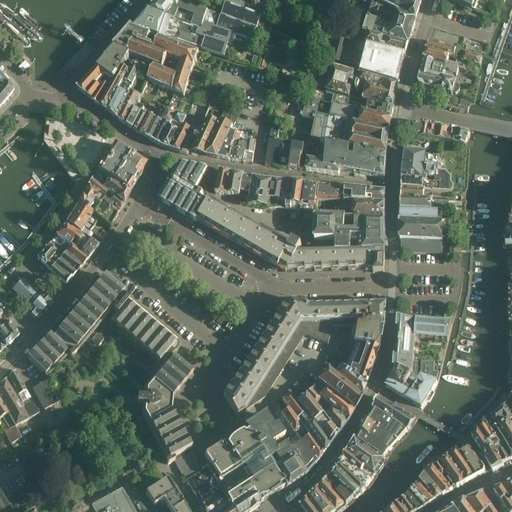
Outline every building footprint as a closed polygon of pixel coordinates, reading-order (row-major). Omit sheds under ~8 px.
[(151,7),(148,12),(201,32),(211,35),(214,28),(216,29),(218,25),(221,17),(218,15),(211,12),(210,13),(208,13),(176,0),(157,0),(153,5),(151,7)] [(218,25),(216,29),(236,36),(251,41),(252,42),(253,40),(263,13),(258,11),(229,0),(227,4),(226,3),(226,4),(225,9),(224,8),(224,10),(221,17),(218,25)] [(252,0),(249,7),(255,9),(259,0),(252,0)] [(278,0),(272,15),(284,19),(292,0),(278,0)] [(361,43),(361,44),(372,47),(381,50),(384,40),(407,47),(408,43),(409,43),(415,25),(414,25),(415,21),(377,4),(377,3),(370,0),(368,0),(366,5),(373,7),(368,20),(361,43)] [(378,0),(377,3),(377,4),(415,21),(416,19),(418,14),(418,13),(390,0),(378,0)] [(390,0),(418,13),(421,5),(421,4),(413,0),(390,0)] [(472,11),(475,1),(472,0),(444,0),(445,0),(472,11)] [(135,26),(132,30),(159,40),(161,36),(213,55),(228,60),(232,48),(233,44),(236,36),(216,29),(214,28),(211,35),(201,32),(148,12),(135,26)] [(120,43),(115,49),(114,50),(133,57),(162,69),(167,57),(181,63),(175,77),(154,69),(154,70),(144,65),(142,69),(152,74),(148,81),(162,87),(176,94),(184,98),(199,55),(159,40),(132,30),(120,43)] [(405,56),(381,50),(372,47),(361,44),(361,43),(349,40),(349,41),(342,39),(335,63),(357,68),(358,67),(361,68),(359,76),(397,87),(399,80),(403,64),(405,56)] [(405,56),(407,47),(384,40),(381,50),(405,56)] [(448,59),(452,60),(456,61),(467,64),(480,67),(481,59),(478,59),(430,44),(428,53),(448,59)] [(112,52),(96,71),(109,79),(115,83),(116,81),(127,61),(130,63),(133,57),(114,50),(112,52)] [(459,70),(465,72),(467,64),(456,61),(455,66),(450,65),(446,64),(448,59),(428,53),(425,61),(459,70)] [(144,65),(145,64),(136,60),(134,64),(119,92),(108,113),(117,120),(132,90),(142,69),(144,65)] [(100,107),(108,113),(119,92),(134,64),(130,63),(127,61),(116,81),(115,83),(100,107)] [(459,70),(425,61),(418,88),(428,91),(428,92),(429,93),(430,93),(431,93),(432,93),(433,92),(452,97),(453,95),(456,96),(459,94),(460,90),(458,87),(455,86),(457,79),(459,70)] [(393,110),(394,105),(397,93),(396,93),(398,88),(397,87),(359,76),(362,77),(361,82),(353,80),(355,75),(333,68),(332,74),(326,92),(334,94),(349,98),(353,86),(357,87),(356,92),(360,93),(361,88),(367,90),(363,102),(393,110)] [(78,91),(86,97),(93,102),(109,79),(96,71),(78,91)] [(109,79),(93,102),(96,104),(100,107),(115,83),(109,79)] [(0,91),(0,108),(12,94),(12,91),(6,86),(0,91)] [(142,95),(132,90),(117,120),(127,127),(137,107),(142,95)] [(390,122),(393,110),(363,102),(349,98),(334,94),(331,106),(333,106),(360,114),(390,122)] [(151,103),(147,111),(152,114),(157,103),(148,99),(148,98),(143,96),(142,100),(146,102),(147,101),(151,103)] [(199,106),(208,109),(210,102),(201,99),(199,106)] [(312,100),(308,99),(307,99),(302,119),(315,122),(310,142),(320,144),(346,150),(386,158),(388,134),(389,134),(329,119),(317,116),(320,103),(312,100)] [(181,104),(173,100),(167,113),(165,119),(154,143),(161,148),(176,115),(181,104)] [(333,106),(329,119),(389,134),(391,122),(390,122),(360,114),(333,106)] [(137,107),(127,127),(128,128),(133,131),(142,112),(143,110),(137,107)] [(133,131),(139,135),(149,116),(145,114),(142,112),(133,131)] [(205,157),(217,159),(224,146),(231,131),(233,128),(234,125),(236,121),(238,115),(232,114),(228,126),(221,123),(220,126),(219,125),(205,157)] [(146,139),(154,143),(165,119),(158,115),(156,119),(146,139)] [(182,128),(186,121),(186,119),(176,115),(161,148),(171,151),(182,128)] [(139,135),(146,139),(156,119),(149,116),(139,135)] [(189,153),(192,154),(205,157),(219,125),(204,121),(201,129),(189,153)] [(266,157),(265,166),(265,167),(266,168),(266,167),(300,172),(302,156),(303,146),(292,145),(277,142),(280,127),(272,126),(270,134),(269,141),(268,143),(267,155),(266,157)] [(407,137),(421,139),(423,127),(412,126),(411,126),(410,126),(409,127),(409,128),(408,129),(407,137)] [(187,157),(189,153),(201,129),(194,127),(192,132),(191,132),(186,143),(180,155),(187,157)] [(423,127),(421,139),(427,141),(429,128),(423,127)] [(191,132),(182,128),(171,151),(180,155),(186,143),(191,132)] [(429,128),(427,141),(434,142),(436,129),(434,129),(432,128),(430,128),(429,128)] [(434,142),(447,144),(454,145),(456,133),(436,129),(434,142)] [(217,159),(229,162),(238,136),(233,134),(234,132),(231,131),(224,146),(217,159)] [(247,139),(248,132),(247,132),(246,135),(241,133),(240,136),(238,136),(229,162),(233,163),(237,163),(242,145),(243,143),(246,144),(247,139)] [(454,145),(466,147),(468,137),(469,137),(469,135),(456,133),(454,145)] [(244,164),(252,165),(252,164),(254,155),(255,145),(250,144),(250,140),(247,139),(246,144),(246,146),(244,164)] [(339,172),(344,173),(384,181),(386,158),(346,150),(320,144),(320,147),(326,148),(324,162),(318,161),(318,163),(318,164),(326,165),(325,169),(339,171),(339,172)] [(237,163),(244,164),(246,146),(242,145),(237,163)] [(129,156),(120,150),(115,147),(114,149),(112,148),(108,154),(107,154),(99,166),(100,167),(97,173),(129,193),(130,193),(141,176),(140,175),(144,169),(146,166),(140,163),(130,156),(129,156)] [(439,159),(405,156),(403,178),(402,181),(426,183),(427,178),(434,179),(434,184),(440,183),(440,192),(451,192),(453,190),(453,187),(451,185),(451,173),(443,173),(444,170),(445,169),(446,162),(444,160),(439,159)] [(306,173),(339,177),(339,172),(339,171),(325,169),(326,165),(318,164),(318,163),(307,162),(306,173)] [(209,203),(202,199),(203,197),(205,198),(209,176),(207,174),(208,172),(207,172),(207,170),(203,169),(203,171),(198,170),(199,169),(194,168),(194,169),(190,169),(190,167),(185,166),(185,168),(180,167),(173,180),(171,179),(168,185),(168,186),(169,186),(162,199),(161,199),(157,204),(164,208),(165,206),(170,209),(169,211),(178,217),(180,214),(184,217),(183,219),(193,225),(194,223),(196,224),(197,223),(198,223),(209,203)] [(97,173),(96,173),(91,182),(98,188),(104,178),(107,181),(101,190),(112,198),(123,207),(130,194),(129,193),(97,173)] [(216,196),(228,197),(232,176),(220,174),(216,196)] [(232,176),(228,197),(235,198),(239,198),(240,198),(244,178),(234,176),(232,176)] [(244,178),(240,198),(250,199),(253,179),(244,178)] [(250,199),(248,207),(249,207),(251,207),(265,209),(268,209),(269,209),(273,182),(272,182),(254,180),(254,179),(253,179),(253,180),(253,179),(250,199)] [(434,184),(426,183),(402,181),(402,191),(440,192),(440,183),(434,184)] [(107,204),(112,198),(101,190),(98,188),(91,182),(87,189),(88,189),(107,204)] [(273,182),(269,209),(272,209),(280,210),(281,210),(282,210),(283,200),(286,184),(273,182)] [(294,185),(286,184),(283,200),(292,202),(294,185)] [(283,200),(282,210),(286,210),(286,211),(291,211),(299,212),(299,208),(300,208),(303,186),(294,185),(292,202),(283,200)] [(303,186),(300,208),(317,210),(318,203),(319,187),(319,188),(304,186),(303,186)] [(324,204),(328,204),(329,189),(320,188),(319,187),(318,203),(324,204)] [(92,216),(105,226),(110,230),(119,214),(107,204),(88,189),(79,205),(92,216)] [(346,190),(329,189),(328,204),(340,204),(344,204),(346,190)] [(366,204),(367,192),(346,190),(344,204),(366,205),(366,204)] [(461,203),(461,193),(465,193),(451,192),(440,192),(402,191),(401,201),(423,202),(424,195),(424,193),(453,195),(453,202),(461,203)] [(366,204),(384,206),(385,194),(367,192),(366,204)] [(112,198),(107,204),(119,214),(120,212),(121,209),(123,207),(112,198)] [(400,212),(443,213),(449,213),(449,203),(432,203),(431,202),(423,202),(401,201),(401,202),(400,211),(400,212)] [(210,203),(209,203),(198,223),(278,270),(279,268),(288,272),(301,249),(260,225),(257,230),(210,203)] [(384,222),(384,206),(366,204),(366,205),(344,204),(340,204),(339,210),(336,210),(336,220),(384,222)] [(79,205),(77,207),(72,215),(87,226),(92,230),(95,225),(89,221),(92,216),(79,205)] [(400,212),(400,223),(443,224),(443,213),(400,212)] [(384,241),(385,241),(384,232),(384,224),(384,222),(336,220),(324,219),(324,213),(315,213),(314,241),(336,241),(335,253),(385,251),(385,250),(384,241)] [(72,215),(68,221),(66,225),(80,235),(83,230),(89,234),(92,230),(87,226),(72,215)] [(400,241),(442,243),(447,243),(447,240),(442,239),(442,232),(450,232),(450,225),(443,224),(400,223),(400,241)] [(279,228),(294,237),(297,232),(282,224),(279,228)] [(66,225),(62,230),(56,237),(69,246),(73,241),(79,246),(84,238),(80,235),(66,225)] [(56,237),(54,239),(51,244),(65,254),(82,267),(88,260),(69,246),(56,237)] [(88,260),(98,248),(93,244),(84,238),(79,246),(73,241),(69,246),(88,260)] [(51,244),(45,250),(37,260),(37,261),(46,269),(51,265),(54,267),(55,265),(56,266),(60,261),(59,261),(65,254),(51,244)] [(301,249),(288,272),(373,270),(373,274),(384,274),(385,253),(335,254),(335,245),(308,246),(305,251),(301,249)] [(77,274),(82,267),(65,254),(59,261),(60,261),(77,274)] [(71,280),(77,274),(60,261),(56,266),(55,265),(54,267),(71,280)] [(71,280),(54,267),(51,265),(46,269),(64,285),(67,285),(71,280)] [(88,296),(85,300),(83,303),(83,302),(81,304),(82,304),(76,311),(76,310),(75,312),(70,319),(69,318),(68,320),(63,326),(61,328),(62,328),(57,334),(59,336),(76,350),(113,307),(120,297),(123,294),(104,278),(103,279),(101,280),(102,281),(96,287),(96,286),(95,288),(95,289),(90,295),(89,295),(88,296)] [(26,306),(37,294),(22,280),(11,292),(26,306)] [(39,290),(23,307),(27,311),(27,312),(27,313),(27,314),(28,314),(28,315),(29,315),(30,315),(31,315),(31,314),(31,315),(35,319),(35,318),(37,320),(41,316),(39,314),(40,313),(40,314),(42,311),(44,309),(47,307),(46,306),(47,306),(49,308),(53,303),(51,301),(48,297),(47,298),(39,290)] [(168,466),(173,463),(185,456),(184,454),(191,450),(170,413),(172,399),(192,375),(181,366),(174,359),(180,347),(154,325),(134,308),(120,297),(113,307),(116,309),(112,313),(117,317),(110,324),(162,368),(143,390),(143,398),(142,400),(137,399),(136,406),(142,406),(141,411),(169,461),(166,462),(166,463),(165,464),(165,465),(166,466),(167,466),(168,466)] [(226,412),(230,418),(235,416),(236,418),(264,399),(290,359),(304,337),(304,309),(304,305),(284,305),(230,387),(222,397),(229,408),(230,409),(226,412)] [(326,345),(329,335),(331,328),(360,327),(382,330),(383,306),(381,306),(337,308),(304,309),(304,337),(326,345)] [(13,329),(5,319),(1,323),(4,327),(0,330),(5,335),(13,329)] [(437,384),(442,365),(413,362),(414,344),(418,345),(418,340),(447,342),(451,326),(443,325),(398,321),(398,330),(401,330),(398,360),(395,360),(395,361),(395,369),(420,378),(437,384)] [(229,323),(225,329),(230,332),(234,326),(229,323)] [(360,327),(357,344),(378,349),(379,349),(382,330),(360,327)] [(19,336),(13,329),(5,335),(11,344),(19,336)] [(0,343),(5,350),(11,344),(5,335),(0,330),(0,343)] [(113,342),(118,340),(119,335),(114,331),(109,333),(108,338),(113,342)] [(78,352),(57,334),(55,336),(53,339),(63,349),(65,347),(72,353),(73,351),(76,354),(77,353),(78,352)] [(99,346),(103,340),(101,336),(96,335),(92,340),(94,345),(99,346)] [(44,376),(66,354),(69,356),(68,356),(68,357),(68,358),(69,359),(70,359),(71,359),(72,359),(76,354),(73,351),(72,353),(65,347),(63,349),(53,339),(49,336),(48,337),(48,336),(46,338),(47,338),(41,344),(39,345),(40,346),(34,351),(34,352),(34,351),(32,353),(32,354),(27,359),(44,376)] [(342,371),(364,388),(379,350),(378,349),(357,344),(352,343),(348,354),(342,371)] [(124,351),(129,356),(134,354),(135,349),(130,345),(125,346),(124,351)] [(87,359),(89,356),(88,352),(83,351),(80,354),(87,359)] [(140,365),(145,369),(150,367),(151,362),(146,358),(141,360),(140,365)] [(360,399),(363,392),(364,388),(342,371),(335,366),(326,360),(321,368),(326,373),(343,386),(360,399)] [(390,381),(411,394),(420,378),(395,369),(390,381)] [(60,381),(65,376),(63,372),(59,370),(54,375),(55,380),(60,381)] [(28,420),(30,419),(38,415),(30,399),(15,372),(8,379),(25,409),(22,410),(28,420)] [(326,373),(316,384),(324,391),(353,412),(360,399),(343,386),(326,373)] [(313,382),(305,375),(300,381),(308,388),(313,382)] [(386,389),(418,408),(421,410),(425,405),(427,403),(437,384),(420,378),(411,394),(390,381),(386,389)] [(336,437),(347,423),(308,388),(300,381),(294,387),(336,437)] [(19,405),(11,392),(5,382),(0,387),(0,404),(4,411),(14,428),(28,421),(28,420),(22,410),(19,405)] [(62,403),(61,400),(54,388),(50,382),(33,391),(44,411),(52,406),(53,409),(62,403)] [(347,423),(353,412),(324,391),(316,384),(313,382),(308,388),(347,423)] [(294,387),(286,394),(288,396),(289,396),(329,447),(336,437),(294,387)] [(288,396),(281,402),(288,410),(302,430),(308,438),(322,457),(329,447),(289,396),(288,396)] [(408,433),(416,422),(379,399),(373,411),(408,433)] [(0,404),(0,421),(2,420),(3,422),(0,423),(0,425),(4,434),(11,446),(21,440),(14,428),(4,411),(0,404)] [(511,411),(504,407),(502,409),(511,416),(511,411)] [(496,427),(498,431),(511,450),(511,416),(502,409),(490,419),(496,427)] [(280,416),(280,417),(292,435),(294,436),(299,432),(302,430),(288,410),(287,411),(280,416)] [(408,433),(373,411),(366,423),(355,441),(371,453),(372,453),(384,462),(390,454),(408,433)] [(285,490),(287,489),(305,477),(304,476),(288,453),(284,447),(275,453),(270,447),(283,438),(276,428),(273,430),(265,417),(264,418),(262,416),(259,418),(260,421),(245,430),(260,453),(271,470),(282,486),(285,490)] [(60,439),(78,430),(72,419),(55,429),(60,439)] [(484,423),(500,447),(510,462),(511,461),(511,450),(498,431),(496,427),(490,419),(484,423)] [(494,470),(504,465),(498,456),(499,455),(496,450),(500,447),(484,423),(483,424),(479,429),(483,432),(490,443),(480,450),(484,455),(494,470)] [(54,443),(55,442),(60,439),(55,429),(48,432),(54,443)] [(479,429),(473,438),(478,444),(477,446),(480,450),(490,443),(483,432),(479,429)] [(230,511),(251,511),(259,507),(263,504),(260,500),(264,500),(267,499),(269,498),(272,497),(274,495),(276,494),(278,492),(279,491),(281,493),(285,490),(282,486),(271,470),(260,453),(245,430),(236,436),(225,443),(203,457),(206,462),(205,463),(208,470),(215,482),(230,511)] [(297,438),(284,447),(288,453),(301,444),(297,438)] [(308,438),(301,444),(317,463),(322,457),(308,438)] [(375,476),(385,462),(384,462),(372,453),(371,453),(355,441),(351,449),(348,454),(347,455),(348,455),(360,465),(375,476)] [(304,476),(317,463),(301,444),(288,453),(304,476)] [(467,484),(484,475),(485,471),(470,449),(469,450),(465,447),(464,448),(463,447),(449,458),(467,484)] [(504,465),(510,462),(500,447),(496,450),(499,455),(498,456),(504,465)] [(181,476),(200,511),(230,511),(215,482),(208,470),(205,463),(199,466),(192,453),(173,463),(181,476)] [(366,488),(375,476),(360,465),(348,455),(345,460),(340,466),(366,488)] [(453,492),(457,490),(467,484),(449,458),(434,468),(443,478),(445,482),(453,492)] [(340,466),(337,471),(361,495),(366,489),(366,488),(340,466)] [(425,474),(424,475),(426,477),(443,498),(451,493),(453,492),(445,482),(443,478),(434,468),(433,467),(425,474)] [(354,501),(361,495),(337,471),(336,472),(337,472),(332,479),(354,501)] [(436,502),(443,498),(426,477),(420,484),(436,502)] [(347,508),(354,501),(332,479),(325,485),(347,508)] [(166,482),(145,495),(147,499),(153,508),(165,500),(172,511),(185,511),(174,495),(175,494),(166,482)] [(420,484),(414,490),(429,507),(436,502),(420,484)] [(318,492),(335,511),(342,511),(347,508),(325,485),(318,492)] [(511,511),(511,485),(502,490),(497,492),(496,493),(496,494),(496,495),(496,496),(496,497),(506,511),(511,511)] [(408,493),(409,494),(424,510),(429,507),(414,490),(412,488),(408,493)] [(132,511),(121,491),(90,509),(91,511),(132,511)] [(11,511),(0,492),(0,511),(11,511)] [(335,511),(318,492),(307,503),(314,511),(335,511)] [(409,494),(406,499),(416,511),(421,511),(424,510),(409,494)] [(494,511),(489,505),(485,499),(485,498),(481,497),(465,504),(470,511),(494,511)] [(405,498),(400,504),(406,511),(416,511),(406,499),(405,498)] [(156,511),(153,508),(147,499),(139,504),(143,511),(156,511)] [(314,511),(307,503),(302,507),(300,508),(303,511),(314,511)]
